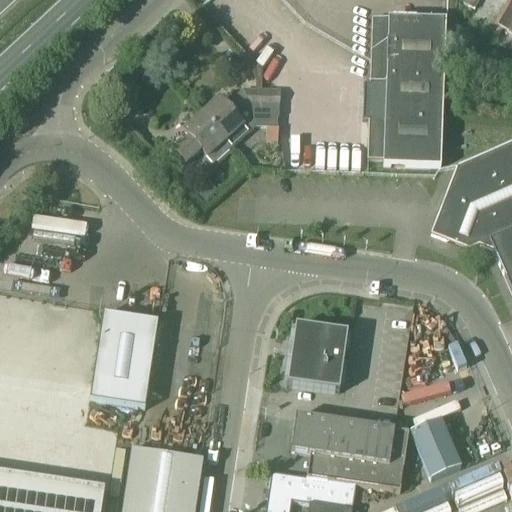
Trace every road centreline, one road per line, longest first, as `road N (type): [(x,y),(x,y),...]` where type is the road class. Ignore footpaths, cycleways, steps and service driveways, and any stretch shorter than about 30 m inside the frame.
road 1 (unclassified): [(511,387),(482,319),(451,287),(250,250)]
road 2 (unclassified): [(213,511),(250,250)]
road 3 (unclassified): [(250,250),(169,237),(91,160),(47,145)]
road 4 (unclassified): [(47,145),(69,74),(148,0)]
